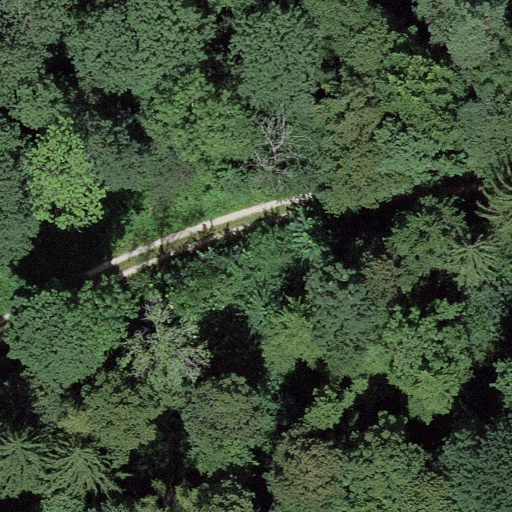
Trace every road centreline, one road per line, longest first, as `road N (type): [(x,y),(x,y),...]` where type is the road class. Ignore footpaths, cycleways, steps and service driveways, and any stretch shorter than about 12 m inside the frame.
road 1 (track): [(511,177),(247,211),(170,236),(0,324)]
road 2 (track): [(0,342),(511,426)]
